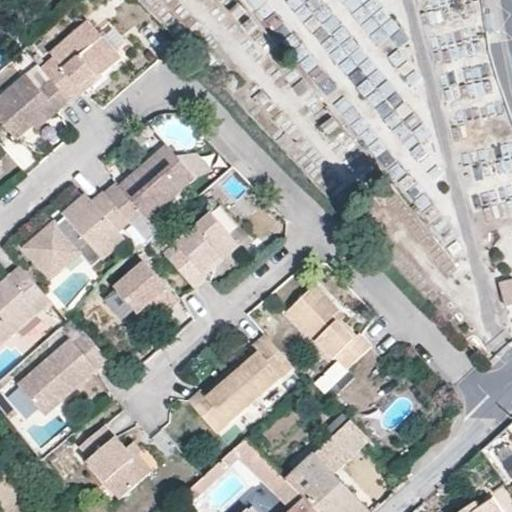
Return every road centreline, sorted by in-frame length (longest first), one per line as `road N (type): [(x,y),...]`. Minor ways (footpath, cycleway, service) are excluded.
road 1 (residential): [(0,228),(173,76),(322,235)]
road 2 (residential): [(322,235),(148,379),(147,405)]
road 3 (residential): [(322,235),(498,404)]
road 4 (residential): [(388,511),(498,404)]
